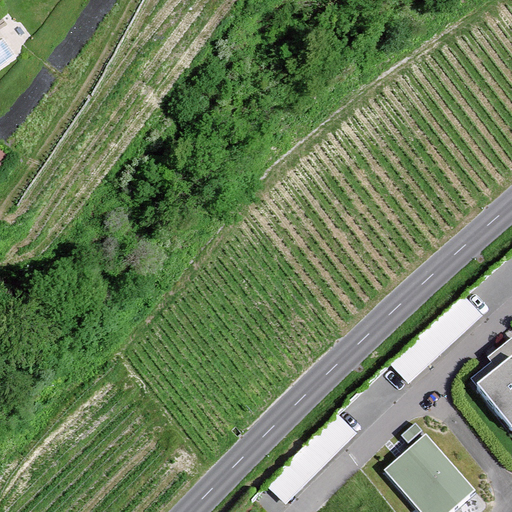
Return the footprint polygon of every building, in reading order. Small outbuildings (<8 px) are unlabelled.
[(0,147),(0,172),(11,155),(0,147)] [(413,377),(474,324),(453,300),(392,353),(413,377)] [(511,359),(478,393),(511,427),(511,359)] [(286,499),(348,445),(327,421),(265,475),(286,499)] [(470,511),(484,500),(421,431),(377,472),(414,511),(470,511)]
